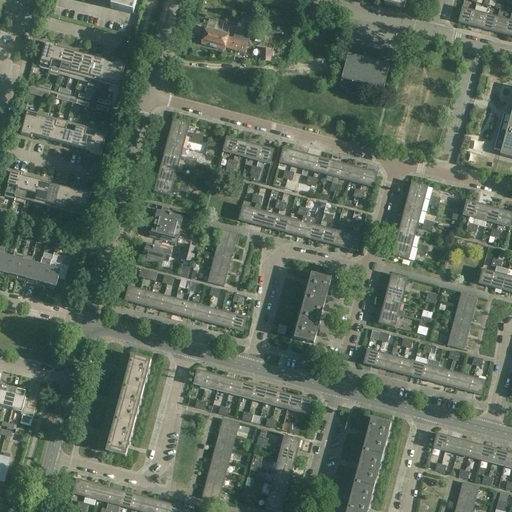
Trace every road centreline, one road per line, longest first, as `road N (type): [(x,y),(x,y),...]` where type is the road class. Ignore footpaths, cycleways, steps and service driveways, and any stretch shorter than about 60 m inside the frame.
road 1 (residential): [(397,161),(147,95)]
road 2 (residential): [(51,457),(149,478),(185,350)]
road 3 (residential): [(87,320),(147,95)]
road 4 (residential): [(250,367),(281,257),(368,275)]
road 5 (residential): [(432,32),(307,0)]
road 6 (residential): [(304,511),(338,390)]
